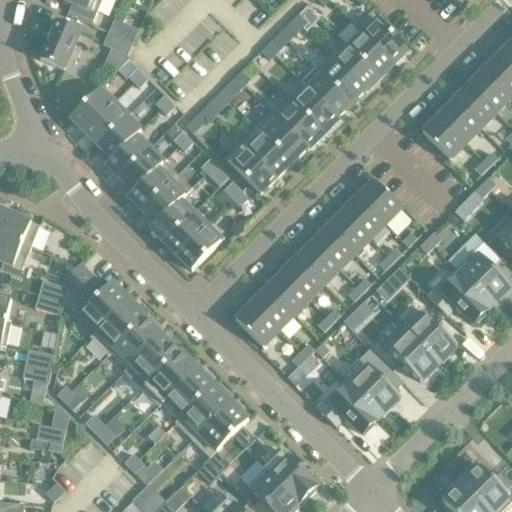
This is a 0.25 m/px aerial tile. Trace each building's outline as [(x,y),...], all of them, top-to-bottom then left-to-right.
[(56,0),(73,7),(69,15),(93,25),(103,0),(56,0)] [(324,10),(330,4),(325,0),(316,0),(316,1),(324,10)] [(370,16),(356,30),(394,68),(408,54),(370,16)] [(303,31),(308,26),(299,17),(294,23),(303,31)] [(109,35),(133,46),(139,33),(115,22),(109,35)] [(297,37),(303,31),(294,23),(289,28),(297,37)] [(40,64),(64,74),(68,65),(74,68),(81,52),(74,49),(81,34),(57,24),(40,64)] [(351,25),(337,38),(346,47),(380,82),(394,68),(356,30),(351,25)] [(109,35),(103,48),(127,59),(133,46),(109,35)] [(275,58),(281,53),(272,44),(267,50),(275,58)] [(511,46),(499,59),(511,71),(511,46)] [(346,47),(332,61),(367,95),(380,82),(346,47)] [(270,64),(275,58),(267,50),(261,55),(270,64)] [(511,102),(511,101),(511,71),(499,59),(484,74),(511,102)] [(332,61),(319,74),(351,107),(364,94),(366,96),(367,95),(332,61)] [(134,86),(142,78),(137,72),(129,81),(134,86)] [(306,88),(305,88),(340,122),(338,120),(351,107),(319,74),(318,75),(322,78),(309,91),(306,88)] [(484,74),(469,89),(497,117),(511,102),(484,74)] [(250,83),(242,75),(236,80),(245,89),(250,83)] [(139,92),(148,83),(142,78),(134,86),(139,92)] [(231,86),(239,94),(245,89),(236,80),(231,86)] [(305,88),(290,103),(324,138),(340,122),(305,88)] [(70,122),(84,136),(117,103),(103,89),(70,122)] [(481,132),(497,117),(469,89),(454,104),(481,132)] [(156,108),(161,113),(170,105),(164,99),(156,108)] [(130,117),(117,103),(84,136),(97,149),(130,117)] [(272,115),(271,115),(309,153),(324,138),(290,103),(282,112),(275,118),(272,115)] [(439,120),(466,147),(481,132),(454,104),(439,120)] [(175,110),(170,105),(161,113),(167,119),(175,110)] [(206,111),(214,119),(220,114),(211,106),(206,111)] [(200,116),(209,125),(214,119),(206,111),(200,116)] [(271,115),(256,130),(292,166),(307,152),(308,154),(309,153),(271,115)] [(111,163),(140,134),(128,121),(131,118),(130,117),(97,149),(111,163)] [(466,147),(439,120),(422,136),(450,164),(466,147)] [(241,145),(241,146),(277,182),(292,166),(256,130),(255,131),(262,138),(248,152),(241,145)] [(119,182),(152,149),(140,136),(141,135),(140,134),(111,163),(106,168),(119,182)] [(179,150),(188,141),(182,136),(174,144),(179,150)] [(185,155),(193,147),(188,141),(179,150),(185,155)] [(241,146),(225,162),(261,198),(277,182),(241,146)] [(119,182),(133,195),(166,163),(152,149),(119,182)] [(483,165),(489,171),(497,162),(491,157),(483,165)] [(208,162),(198,172),(204,178),(214,168),(208,162)] [(167,163),(166,163),(133,195),(128,200),(141,214),(178,178),(165,165),(167,163)] [(483,165),(475,173),(480,179),(489,171),(483,165)] [(214,168),(204,178),(210,183),(220,174),(214,168)] [(191,191),(178,178),(141,214),(155,228),(191,191)] [(488,181),(482,188),(489,195),(496,189),(488,181)] [(359,200),(386,227),(403,211),(375,184),(359,200)] [(231,185),(222,194),(232,204),(241,195),(231,185)] [(482,188),(475,195),(482,202),(489,195),(482,188)] [(192,192),(191,191),(155,228),(150,233),(164,246),(196,213),(184,201),(192,192)] [(241,195),(232,204),(237,209),(246,200),(241,195)] [(359,200),(344,215),(371,243),(386,227),(359,200)] [(463,206),(454,215),(463,224),(472,215),(463,206)] [(0,238),(31,251),(40,229),(0,212),(0,238)] [(164,246),(177,260),(210,227),(196,213),(164,246)] [(356,258),(371,243),(344,215),(328,230),(356,258)] [(511,222),(496,239),(511,255),(511,222)] [(224,241),(210,227),(177,260),(191,274),(224,241)] [(328,230),(313,246),(341,273),(356,258),(328,230)] [(433,236),(426,243),(434,251),(441,244),(433,236)] [(417,242),(411,237),(403,245),(408,251),(417,242)] [(0,263),(22,273),(31,251),(0,238),(0,263)] [(426,243),(419,250),(427,258),(434,251),(426,243)] [(493,243),(487,249),(495,257),(496,257),(502,251),(493,243)] [(325,289),(341,273),(313,246),(298,261),(325,289)] [(396,252),(387,260),(393,266),(401,258),(396,252)] [(474,255),(456,273),(491,308),(509,290),(498,279),(494,275),(491,272),(485,266),(474,255)] [(495,257),(485,266),(491,272),(501,263),(496,257),(495,257)] [(393,266),(387,260),(379,269),(385,274),(393,266)] [(298,261),(282,276),(310,304),(325,289),(298,261)] [(63,285),(79,302),(96,285),(80,268),(63,285)] [(399,272),(390,281),(399,290),(408,281),(399,272)] [(456,273),(428,301),(447,320),(457,311),(458,312),(461,315),(472,326),(476,323),(477,325),(485,318),(483,316),(491,308),(456,273)] [(267,292),(295,319),(310,304),(282,276),(267,292)] [(357,291),(363,297),(371,288),(365,283),(357,291)] [(67,291),(43,284),(39,298),(63,305),(67,291)] [(96,285),(79,302),(87,310),(104,293),(96,285)] [(90,341),(91,342),(130,304),(112,286),(104,293),(87,310),(80,317),(97,334),(90,341)] [(354,305),(363,297),(357,291),(349,299),(354,305)] [(267,292),(252,307),(279,334),(295,319),(267,292)] [(60,319),(63,305),(39,298),(35,312),(60,319)] [(0,300),(0,324),(11,327),(11,326),(6,325),(11,303),(0,300)] [(147,321),(130,304),(91,342),(108,359),(147,321)] [(252,307),(235,323),(263,351),(279,334),(252,307)] [(335,313),(326,322),(332,327),(340,319),(335,313)] [(421,313),(403,331),(422,350),(438,367),(440,364),(442,366),(450,359),(448,357),(455,350),(457,348),(446,337),(442,333),(421,313)] [(355,315),(343,326),(352,335),(363,323),(355,315)] [(124,375),(125,376),(162,339),(145,323),(147,321),(108,359),(108,360),(112,356),(127,372),(124,375)] [(318,330),(324,335),(332,327),(326,322),(318,330)] [(0,324),(0,349),(6,350),(11,327),(0,324)] [(403,331),(385,349),(405,370),(409,374),(420,385),(422,383),(421,383),(428,377),(430,379),(437,372),(435,370),(438,367),(422,350),(403,331)] [(178,356),(162,339),(125,376),(142,393),(180,354),(178,356)] [(322,347),(315,354),(323,362),(330,355),(322,347)] [(308,348),(300,356),(306,362),(314,354),(308,348)] [(358,362),(341,379),(345,383),(351,388),(350,389),(380,419),(381,418),(383,420),(390,413),(388,411),(398,401),(392,394),(396,391),(398,393),(403,387),(369,353),(359,363),(358,362)] [(29,354),(26,368),(52,373),(54,359),(29,354)] [(158,410),(197,371),(180,354),(142,393),(158,410)] [(292,364),(298,370),(306,362),(300,356),(292,364)] [(26,368),(24,382),(34,384),(48,387),(49,387),(52,373),(26,368)] [(162,407),(178,423),(175,426),(175,427),(214,388),(197,371),(158,410),(159,410),(162,407)] [(295,374),(288,382),(296,390),(304,382),(295,374)] [(345,383),(317,412),(336,431),(346,421),(347,422),(350,426),(361,437),(364,434),(366,436),(374,429),(372,427),(380,419),(350,389),(351,388),(345,383)] [(34,384),(32,395),(45,398),(48,387),(34,384)] [(231,405),(214,388),(175,427),(192,444),(231,405)] [(65,406),(74,398),(66,390),(57,398),(65,406)] [(82,406),(74,398),(65,406),(73,414),(82,406)] [(210,462),(248,423),(231,405),(192,444),(210,462)] [(96,438),(105,429),(94,418),(86,427),(96,438)] [(39,429),(37,443),(51,446),(62,448),(65,434),(52,431),(39,429)] [(116,440),(105,429),(96,438),(107,449),(116,440)] [(256,443),(243,429),(233,439),(246,452),(256,443)] [(51,446),(49,454),(61,456),(62,448),(51,446)] [(317,489),(282,454),(265,472),(300,506),(302,505),(304,506),(316,494),(314,492),(317,489)] [(217,455),(207,465),(220,478),(230,468),(217,455)] [(125,466),(130,472),(139,463),(133,458),(125,466)] [(139,463),(130,472),(135,477),(144,469),(139,463)] [(210,487),(220,478),(207,465),(198,475),(210,487)] [(464,484),(461,487),(486,511),(504,511),(511,505),(511,501),(505,494),(507,492),(499,484),(497,486),(479,468),(477,470),(478,470),(469,479),(464,484)] [(298,508),(300,506),(265,472),(247,490),(270,511),(297,511),(300,510),(298,508)] [(56,486),(50,491),(59,501),(65,495),(56,486)] [(444,503),(442,505),(449,511),(486,511),(461,487),(458,489),(453,494),(444,503)] [(132,504),(140,511),(160,511),(166,506),(148,488),(132,504)] [(50,491),(45,497),(54,506),(59,501),(50,491)] [(219,493),(201,510),(203,511),(238,511),(229,502),(219,493)]
